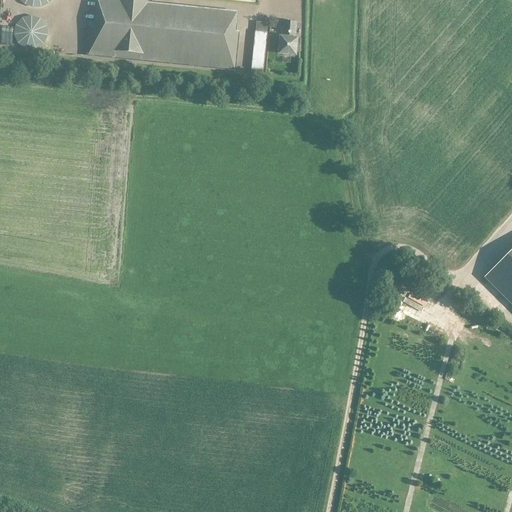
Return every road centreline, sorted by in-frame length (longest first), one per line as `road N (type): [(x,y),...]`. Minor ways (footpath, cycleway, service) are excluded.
road 1 (unclassified): [(327,511),(374,259),(405,247),(442,272),(460,273),(511,217)]
road 2 (unknown): [(453,285),(402,511)]
